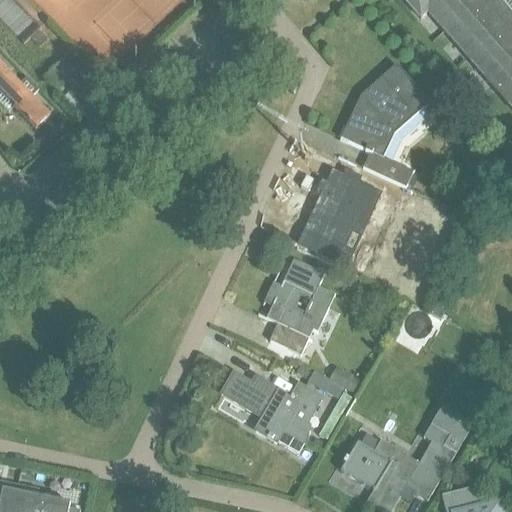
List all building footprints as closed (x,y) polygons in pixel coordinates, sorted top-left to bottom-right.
[(511,111),(511,0),(401,0),(421,21),(428,15),(511,111)] [(28,44),(37,54),(52,40),(44,31),(28,44)] [(58,95),(75,78),(62,64),(44,81),(58,95)] [(0,95),(14,110),(36,133),(51,118),(33,99),(38,94),(33,89),(26,82),(20,87),(0,65),(0,95)] [(356,112),(342,142),(371,156),(364,170),(407,191),(414,176),(384,161),(395,138),(431,107),(397,69),(362,100),(367,106),(362,115),(356,112)] [(370,205),(374,204),(373,197),(364,197),(363,192),(350,192),(340,187),(344,179),(333,173),(327,187),(321,184),(317,193),(323,195),(312,219),(323,224),(325,219),(352,232),(361,212),(365,214),(370,205)] [(457,216),(454,224),(465,229),(469,221),(457,216)] [(318,336),(335,298),(319,291),(325,279),(294,264),(281,290),(273,287),(267,300),(275,303),(266,322),(278,327),(270,344),(302,359),(313,334),(318,336)] [(435,307),(429,318),(440,324),(446,313),(435,307)] [(330,384),(353,397),(354,396),(358,398),(364,388),(360,385),(360,384),(337,371),(330,384)] [(306,427),(321,401),(300,388),(292,402),(262,384),(258,391),(234,376),(222,397),(262,422),(256,433),(277,445),(284,434),(305,446),(309,429),(306,427)] [(275,385),(293,392),(296,384),(278,377),(275,385)] [(480,387),(467,409),(482,417),(495,395),(480,387)] [(343,396),(318,439),(327,444),(352,402),(343,396)] [(380,442),(374,453),(357,443),(340,471),(379,494),(374,503),(389,511),(391,511),(399,500),(409,505),(414,496),(427,503),(473,425),(442,407),(423,439),(431,444),(418,465),(380,442)] [(0,474),(8,475),(10,458),(0,456),(0,474)] [(0,511),(71,511),(69,511),(70,507),(38,501),(39,493),(0,485),(0,511)] [(480,511),(476,492),(443,501),(445,511),(499,511),(499,507),(487,510),(480,511)]
